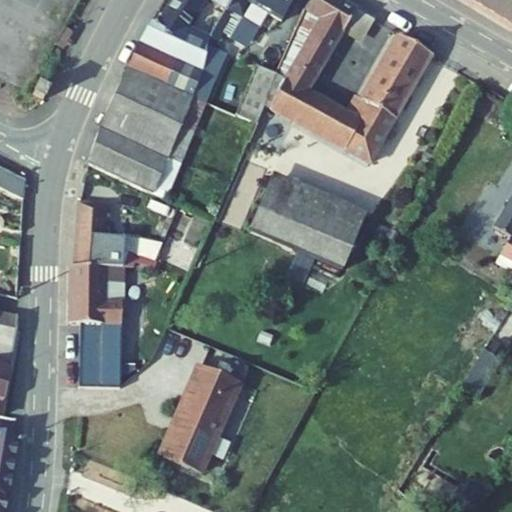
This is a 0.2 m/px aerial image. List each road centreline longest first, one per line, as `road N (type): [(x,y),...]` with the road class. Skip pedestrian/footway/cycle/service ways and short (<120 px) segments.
road 1 (tertiary): [(55,162),(34,511)]
road 2 (tertiary): [(127,0),(55,162)]
